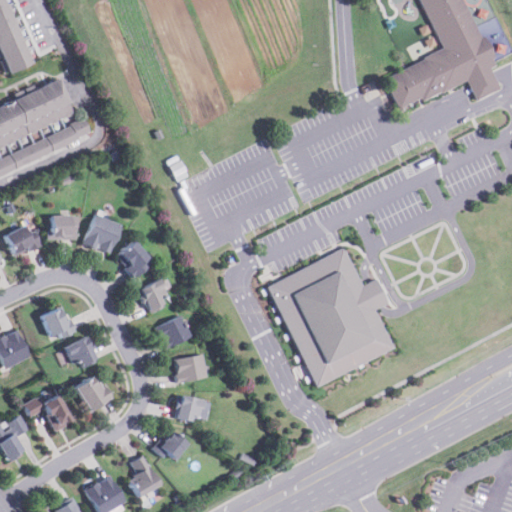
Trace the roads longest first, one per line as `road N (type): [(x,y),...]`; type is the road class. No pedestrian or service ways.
road 1 (residential): [(0,299),(51,275),(76,275),(97,287),(143,379),(137,416),(0,502)]
road 2 (secondary): [(250,511),(511,371)]
